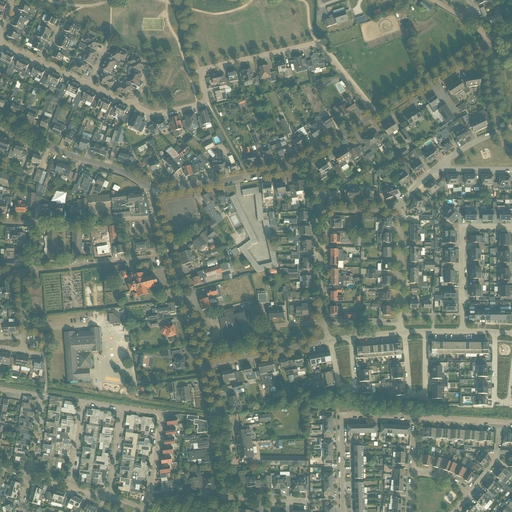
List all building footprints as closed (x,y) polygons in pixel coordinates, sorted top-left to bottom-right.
[(430,8),(422,2),(419,5),(427,12),(430,8)] [(25,13),(24,16),(30,18),(31,15),(28,14),(30,9),(24,6),(25,5),(21,3),(18,10),(25,13)] [(326,28),(347,20),(344,11),(329,17),(330,19),(324,21),(326,28)] [(499,13),(488,18),(491,26),(495,25),(495,26),(498,24),(503,22),(502,19),(503,19),(501,16),(500,16),(499,13)] [(29,20),(30,18),(24,16),(23,18),(16,15),(14,21),(23,25),(26,20),(28,21),(29,20)] [(45,21),(42,20),(38,18),(37,21),(40,23),(46,26),(47,23),(54,26),(57,19),(53,18),(53,19),(47,16),(45,21)] [(24,31),(26,26),(23,25),(14,21),(12,26),(18,29),(17,31),(23,34),(24,31)] [(45,28),(46,26),(40,23),(39,26),(42,27),(39,32),(49,36),(51,31),(45,28)] [(80,28),(77,27),(75,26),(75,25),(72,24),(71,26),(67,24),(64,31),(71,34),(69,37),(75,39),(76,36),(74,35),(76,30),(79,31),(80,28)] [(22,37),(23,34),(17,31),(16,34),(9,31),(6,38),(10,40),(11,38),(17,41),(18,38),(19,38),(20,38),(21,38),(21,37),(22,37)] [(47,41),(49,36),(39,32),(37,37),(32,34),(31,37),(39,41),(40,38),(47,41)] [(37,44),(39,41),(31,37),(31,38),(28,36),(27,39),(29,40),(28,43),(33,46),(32,48),(38,51),(37,52),(41,54),(44,47),(37,44)] [(74,42),(75,39),(69,37),(68,39),(61,36),(59,41),(69,46),(71,41),(74,42)] [(85,40),(84,41),(88,43),(86,46),(90,48),(95,50),(98,45),(94,44),(96,40),(87,36),(85,40)] [(66,51),(69,46),(59,41),(57,46),(63,49),(62,52),(68,55),(69,52),(66,51)] [(89,51),(90,48),(86,46),(80,43),(78,47),(83,49),(83,50),(86,52),(85,55),(94,59),(96,54),(89,51)] [(5,62),(9,53),(4,50),(1,57),(0,56),(0,60),(1,60),(5,62)] [(124,60),(127,55),(118,50),(116,54),(112,52),(110,57),(115,59),(119,61),(120,58),(124,60)] [(69,56),(70,56),(68,55),(62,52),(61,55),(54,52),(51,58),(55,60),(55,59),(61,62),(64,56),(69,59),(70,56),(69,56)] [(14,55),(9,53),(5,62),(10,64),(8,68),(11,70),(14,64),(11,62),(14,55)] [(307,62),(309,67),(309,68),(310,68),(311,72),(315,71),(316,70),(315,69),(319,68),(319,69),(321,70),(323,69),(326,68),(325,64),(324,63),(322,64),(322,60),(321,60),(319,60),(319,58),(318,58),(317,54),(312,55),(313,58),(311,58),(312,61),(307,62)] [(91,65),(94,59),(85,55),(83,58),(79,56),(77,62),(79,62),(83,64),(84,61),(91,65)] [(141,61),(136,59),(132,57),(129,63),(133,64),(131,67),(135,69),(140,71),(143,66),(139,65),(141,61)] [(307,66),(307,63),(306,58),(302,58),(302,57),(298,58),(297,57),(295,58),(295,59),(293,59),(294,64),(295,69),(307,66)] [(19,72),(24,61),(19,59),(16,65),(14,64),(11,70),(14,71),(14,70),(19,72)] [(121,62),(119,61),(115,59),(114,62),(106,59),(104,64),(113,68),(114,65),(118,67),(121,62)] [(24,61),(19,72),(24,75),(23,77),(26,79),(27,77),(29,71),(26,70),(29,63),(24,61)] [(284,61),(281,62),(280,61),(278,62),(276,63),(279,72),(283,71),(283,73),(284,73),(286,78),(292,76),(291,69),(286,70),(284,61)] [(88,66),(83,64),(79,62),(77,65),(74,63),(73,64),(71,69),(80,73),(82,70),(85,71),(88,66)] [(113,68),(104,64),(101,69),(109,73),(107,76),(111,78),(113,78),(115,73),(111,72),(113,68)] [(261,72),(259,73),(261,79),(265,79),(270,77),(271,82),(276,81),(274,72),(270,73),(269,69),(268,65),(267,66),(263,67),(262,66),(261,67),(260,67),(259,67),(261,72)] [(36,77),(40,68),(35,66),(32,72),(29,71),(27,77),(29,78),(31,75),(36,77)] [(130,66),(127,71),(131,73),(130,76),(139,81),(141,75),(134,72),(135,69),(131,67),(130,66)] [(45,71),(40,68),(36,77),(41,80),(39,83),(42,84),(45,78),(42,77),(45,71)] [(251,69),(249,70),(249,69),(247,70),(246,70),(242,71),(243,76),(245,83),(253,81),(254,86),(259,84),(257,76),(253,77),(251,69)] [(229,81),(226,82),(226,84),(227,86),(231,88),(230,85),(230,84),(238,82),(237,76),(236,71),(227,73),(228,78),(229,78),(229,81)] [(52,84),(56,75),(51,72),(47,80),(45,78),(42,84),(45,85),(47,81),(52,84)] [(111,78),(107,76),(102,73),(100,78),(104,80),(102,83),(111,88),(113,83),(114,82),(110,80),(111,78)] [(212,81),(211,81),(212,83),(212,84),(214,83),(214,84),(219,83),(219,84),(219,86),(223,85),(226,84),(226,82),(225,79),(224,76),(220,77),(219,74),(212,75),(213,80),(212,81)] [(52,84),(50,88),(55,89),(58,90),(56,93),(59,94),(63,86),(58,83),(61,77),(56,75),(52,84)] [(136,86),(139,81),(130,76),(129,76),(130,76),(128,80),(125,78),(122,83),(124,83),(128,85),(129,82),(136,86)] [(483,80),(483,78),(483,79),(480,79),(480,78),(479,79),(479,76),(472,77),(474,87),(479,86),(480,93),(485,93),(484,82),(483,80)] [(474,87),(472,77),(466,78),(466,81),(465,81),(465,80),(464,79),(462,80),(467,93),(470,92),(469,88),(474,87)] [(321,81),(313,87),(316,92),(332,83),(330,80),(321,81)] [(467,93),(462,80),(460,81),(460,82),(461,83),(460,83),(459,81),(453,85),(459,93),(463,90),(465,94),(467,93)] [(70,96),(76,84),(71,82),(68,88),(63,86),(59,94),(64,97),(65,94),(70,96)] [(133,88),(128,85),(124,83),(122,86),(119,85),(118,86),(116,90),(125,94),(127,91),(130,93),(133,88)] [(81,87),(76,84),(70,96),(75,99),(73,102),(76,103),(80,95),(77,94),(81,87)] [(225,90),(231,89),(226,85),(220,87),(221,90),(214,92),(217,102),(222,101),(227,100),(225,90)] [(454,96),(459,93),(453,85),(448,89),(449,90),(448,91),(449,92),(446,93),(455,106),(459,103),(454,96)] [(37,91),(37,89),(34,88),(28,104),(32,105),(35,96),(37,91)] [(86,101),(91,92),(86,90),(83,96),(80,95),(76,103),(79,105),(80,101),(85,104),(86,101)] [(91,92),(86,101),(91,104),(90,107),(91,107),(92,108),(93,108),(95,102),(93,101),(96,95),(91,92)] [(46,129),(48,124),(49,122),(51,118),(44,116),(45,113),(47,113),(51,102),(58,105),(60,101),(49,95),(40,116),(44,118),(40,126),(46,129)] [(102,109),(106,100),(101,97),(98,104),(95,102),(93,108),(96,109),(97,106),(102,109)] [(439,103),(438,101),(435,97),(427,102),(429,104),(427,106),(433,114),(437,111),(447,124),(455,119),(445,105),(442,107),(439,103)] [(341,107),(335,111),(337,115),(339,113),(340,115),(341,116),(342,117),(350,113),(349,112),(356,108),(352,102),(349,98),(345,100),(348,105),(346,107),(345,105),(341,107)] [(111,102),(106,100),(102,109),(107,111),(104,118),(106,119),(108,115),(111,109),(109,108),(111,102)] [(22,114),(24,110),(24,108),(20,107),(21,105),(18,104),(17,104),(17,105),(16,104),(17,102),(14,101),(13,105),(10,111),(14,113),(16,114),(17,114),(18,114),(18,113),(22,114)] [(111,109),(108,115),(116,119),(118,115),(122,106),(117,104),(114,110),(111,109)] [(456,108),(460,114),(465,110),(461,105),(456,108)] [(127,108),(122,106),(118,115),(121,116),(120,118),(122,119),(121,120),(124,122),(123,123),(126,125),(130,117),(130,116),(130,117),(124,115),(127,108)] [(34,122),(36,117),(36,116),(37,116),(39,112),(38,112),(38,111),(35,110),(35,111),(30,109),(29,113),(26,119),(30,121),(32,122),(33,122),(34,122)] [(422,118),(419,114),(417,110),(405,118),(408,122),(410,125),(414,122),(415,123),(422,118)] [(484,110),(478,113),(481,119),(477,121),(481,130),(487,127),(486,125),(487,125),(487,124),(490,123),(485,113),(484,110)] [(206,111),(205,111),(204,111),(203,111),(202,111),(202,112),(201,113),(200,113),(201,119),(198,120),(201,129),(206,128),(205,125),(211,123),(208,116),(206,111)] [(183,121),(184,126),(185,128),(192,137),(195,135),(193,133),(194,132),(193,128),(197,127),(194,114),(188,116),(186,117),(187,119),(186,119),(186,120),(183,121)] [(134,115),(129,126),(137,130),(138,129),(143,131),(146,125),(141,123),(142,119),(134,115)] [(319,115),(315,118),(321,126),(323,124),(325,127),(327,130),(334,125),(331,121),(330,119),(327,115),(324,117),(327,121),(324,123),(319,115)] [(467,115),(462,117),(467,125),(469,129),(472,128),(473,131),(474,131),(475,133),(481,130),(477,121),(473,123),(471,120),(470,121),(467,115)] [(178,118),(177,118),(177,117),(172,119),(171,120),(172,124),(172,123),(173,124),(169,125),(171,130),(178,137),(180,135),(177,131),(176,130),(182,129),(180,125),(181,125),(179,119),(178,118)] [(291,134),(284,119),(279,121),(286,136),(291,134)] [(313,126),(308,129),(310,133),(314,138),(320,134),(317,129),(319,128),(319,127),(320,127),(316,120),(311,123),(313,126)] [(152,125),(149,127),(153,136),(158,134),(158,130),(161,130),(162,130),(165,129),(166,129),(164,121),(160,122),(160,121),(157,122),(158,122),(154,123),(154,125),(153,126),(152,125)] [(399,130),(395,125),(393,121),(390,123),(390,124),(388,125),(383,128),(385,132),(385,133),(386,132),(386,133),(386,134),(385,136),(387,139),(389,139),(393,137),(393,135),(393,134),(399,130)] [(65,127),(56,123),(55,126),(54,128),(52,133),(56,134),(56,135),(59,137),(59,136),(60,136),(62,130),(64,131),(65,127)] [(303,136),(301,132),(299,134),(293,125),(291,127),(294,133),(302,145),(303,145),(304,146),(306,144),(306,143),(307,142),(304,137),(303,136)] [(121,144),(124,134),(122,127),(120,127),(118,132),(115,142),(118,143),(121,144)] [(469,137),(465,129),(463,131),(461,128),(457,130),(458,133),(455,135),(459,142),(463,140),(463,141),(466,140),(465,139),(469,137)] [(399,132),(405,141),(409,137),(404,129),(399,132)] [(444,140),(439,143),(441,147),(444,153),(453,147),(449,142),(450,141),(453,140),(450,134),(448,131),(446,129),(440,133),(443,138),(443,139),(444,140)] [(96,130),(91,144),(95,145),(93,152),(99,154),(102,147),(103,144),(99,142),(100,140),(96,139),(98,135),(98,133),(99,130),(96,130)] [(69,131),(65,142),(71,145),(73,140),(74,141),(77,134),(69,131)] [(113,147),(115,142),(118,132),(115,131),(111,141),(110,141),(109,144),(107,143),(105,148),(102,147),(99,154),(106,156),(108,149),(109,150),(110,147),(113,147)] [(261,147),(254,131),(249,133),(256,149),(261,147)] [(302,145),(294,133),(293,134),(294,137),(292,138),(294,142),(293,142),(297,149),(302,145)] [(386,140),(382,143),(382,142),(379,138),(377,134),(371,137),(375,143),(378,149),(379,148),(383,145),(386,151),(387,150),(391,147),(386,140)] [(378,149),(375,143),(371,137),(369,138),(368,136),(362,140),(365,144),(367,148),(373,145),(376,150),(378,149)] [(88,146),(90,139),(82,137),(79,148),(86,150),(87,146),(88,146)] [(269,137),(267,138),(270,144),(272,150),(276,148),(279,156),(285,154),(279,140),(278,137),(271,140),(269,137)] [(7,152),(10,142),(6,140),(7,139),(3,138),(3,139),(1,138),(0,140),(0,150),(2,151),(3,150),(7,152)] [(285,138),(279,140),(285,154),(290,152),(285,138)] [(212,140),(202,145),(206,151),(215,146),(212,140)] [(271,156),(270,156),(269,151),(272,150),(274,155),(270,144),(267,145),(268,148),(263,149),(264,152),(262,152),(264,160),(267,160),(267,161),(272,160),(271,156)] [(181,150),(177,153),(182,157),(190,150),(186,145),(181,150)] [(27,154),(22,152),(23,149),(19,148),(20,147),(17,146),(16,147),(15,150),(14,150),(11,149),(8,157),(12,158),(14,153),(20,155),(19,158),(25,160),(27,154)] [(429,163),(435,159),(436,158),(435,156),(438,154),(432,146),(427,149),(429,152),(423,156),(429,163)] [(127,156),(125,163),(132,165),(134,158),(131,157),(132,152),(133,152),(131,147),(130,147),(128,154),(127,156)] [(123,154),(121,154),(122,153),(118,151),(119,149),(116,148),(114,153),(117,154),(120,155),(118,160),(121,161),(124,162),(125,163),(127,156),(128,154),(124,153),(123,154)] [(346,150),(340,154),(344,161),(345,161),(347,164),(348,163),(349,160),(348,158),(350,157),(352,160),(360,155),(359,154),(356,149),(355,148),(350,152),(348,154),(346,150)] [(416,159),(421,156),(416,149),(411,152),(416,159)] [(174,150),(173,150),(168,154),(169,154),(181,169),(181,168),(182,169),(183,168),(186,177),(192,175),(191,171),(192,171),(190,166),(189,166),(188,164),(177,153),(174,150)] [(374,158),(370,151),(369,151),(365,154),(369,161),(372,159),(374,158)] [(223,166),(225,165),(223,153),(220,154),(215,155),(217,157),(218,159),(219,162),(217,163),(218,170),(219,170),(219,171),(222,170),(221,169),(224,169),(223,166)] [(244,158),(245,161),(248,161),(248,163),(256,162),(254,153),(244,155),(244,158)] [(169,154),(162,158),(175,173),(181,169),(169,154)] [(204,166),(208,163),(201,154),(197,157),(204,166)] [(344,161),(340,154),(335,157),(341,167),(342,167),(347,164),(345,161),(344,161)] [(34,155),(32,160),(32,162),(36,163),(35,167),(38,168),(39,164),(39,165),(42,158),(34,155)] [(161,168),(158,161),(152,163),(150,157),(144,159),(147,167),(150,165),(152,171),(161,168)] [(200,172),(203,172),(204,171),(202,164),(201,164),(199,162),(199,161),(196,158),(194,159),(191,162),(192,166),(193,170),(194,175),(195,176),(198,175),(198,174),(201,174),(200,172)] [(46,187),(51,172),(54,174),(56,171),(62,173),(65,166),(59,164),(60,163),(52,160),(48,170),(47,173),(46,172),(46,173),(46,172),(41,186),(46,187)] [(424,168),(420,162),(414,165),(412,163),(409,166),(415,174),(424,168)] [(330,171),(328,167),(326,163),(324,164),(323,164),(321,165),(321,166),(317,168),(320,173),(317,175),(321,180),(326,177),(325,174),(330,171)] [(348,181),(339,168),(338,165),(333,168),(337,174),(338,174),(344,184),(348,181)] [(72,169),(65,166),(62,173),(61,176),(61,177),(70,180),(73,173),(70,172),(72,169)] [(411,173),(405,166),(402,168),(403,171),(402,172),(404,174),(400,177),(400,178),(399,179),(398,181),(399,182),(399,183),(401,187),(403,186),(404,186),(406,185),(405,185),(405,184),(409,182),(407,180),(409,179),(407,175),(411,173)] [(39,183),(43,171),(37,169),(33,181),(39,183)] [(90,178),(91,175),(87,173),(87,172),(85,172),(84,172),(82,178),(85,179),(82,185),(89,188),(92,179),(90,178)] [(453,185),(453,176),(447,176),(447,181),(444,181),(444,186),(444,187),(444,191),(447,191),(447,185),(453,185)] [(462,188),(462,181),(459,181),(459,176),(453,176),(453,185),(453,188),(458,188),(462,188)] [(470,188),(470,176),(465,176),(465,181),(462,181),(462,188),(461,188),(461,192),(465,192),(465,188),(470,188)] [(476,176),(470,176),(470,188),(479,188),(479,181),(476,181),(476,176)] [(487,185),(487,176),(482,176),(482,181),(479,181),(479,188),(479,191),(484,191),(484,185),(487,185)] [(493,176),(487,176),(487,185),(493,185),(493,189),(496,189),(496,183),(493,183),(493,176)] [(78,177),(71,194),(75,194),(82,179),(78,177)] [(98,178),(96,183),(96,184),(99,185),(97,189),(97,188),(95,191),(100,193),(105,181),(98,178)] [(505,187),(505,178),(499,178),(499,183),(496,183),(496,189),(499,189),(499,187),(505,187)] [(303,185),(302,185),(302,181),(299,182),(298,181),(295,181),(295,182),(294,182),(295,185),(293,185),(291,186),(289,186),(289,188),(290,196),(291,196),(291,199),(297,198),(296,196),(302,195),(302,192),(303,192),(303,188),(304,188),(303,185)] [(434,181),(429,184),(435,192),(440,188),(441,190),(444,187),(444,186),(444,181),(441,181),(437,185),(434,181)] [(41,199),(46,187),(41,186),(38,185),(37,184),(36,197),(41,199)] [(284,184),(276,185),(277,190),(278,195),(282,194),(283,198),(286,197),(290,197),(290,196),(289,188),(285,189),(284,184)] [(437,193),(435,192),(429,184),(425,188),(429,192),(422,198),(429,200),(433,197),(437,193)] [(95,188),(91,186),(88,193),(86,197),(87,196),(91,196),(91,195),(92,195),(95,188)] [(264,194),(261,194),(262,204),(268,203),(267,200),(273,200),(271,186),(263,187),(264,194)] [(392,187),(382,191),(383,196),(384,195),(386,200),(387,199),(388,200),(391,199),(391,198),(393,197),(392,196),(394,195),(398,194),(395,187),(392,188),(392,187)] [(360,195),(360,189),(344,189),(344,194),(348,194),(348,199),(352,199),(352,200),(354,200),(360,200),(360,195)] [(377,198),(377,193),(377,190),(370,190),(370,189),(367,189),(366,190),(366,192),(366,200),(372,200),(374,200),(374,198),(377,198)] [(340,203),(340,198),(340,196),(337,196),(337,192),(329,192),(329,197),(328,197),(328,198),(329,198),(329,200),(328,201),(331,204),(332,203),(334,203),(334,204),(335,204),(335,203),(340,203)] [(112,202),(114,217),(130,215),(131,215),(143,214),(144,216),(149,216),(148,202),(143,202),(142,194),(134,195),(134,193),(127,194),(111,196),(111,195),(91,197),(91,196),(87,196),(87,199),(88,204),(103,202),(103,203),(112,202)] [(28,194),(27,202),(29,202),(28,207),(35,208),(36,194),(28,194)] [(224,194),(217,195),(219,206),(221,206),(226,205),(226,203),(227,203),(229,207),(230,210),(234,208),(233,206),(231,203),(229,198),(225,199),(224,194)] [(211,202),(210,200),(207,195),(202,197),(209,211),(210,214),(209,215),(213,222),(215,221),(217,220),(221,217),(219,214),(218,215),(214,208),(216,207),(213,200),(211,202)] [(7,208),(10,208),(11,201),(10,201),(11,198),(6,197),(6,199),(2,198),(1,211),(2,212),(2,213),(5,213),(5,211),(6,211),(7,210),(7,208)] [(288,204),(282,205),(283,212),(288,212),(289,211),(291,211),(291,209),(290,197),(286,197),(286,199),(287,199),(287,204),(288,204)] [(429,203),(429,200),(422,198),(420,198),(419,200),(414,199),(412,204),(421,207),(423,202),(429,203)] [(27,213),(27,208),(27,205),(22,205),(22,202),(18,201),(18,205),(15,205),(15,213),(27,213)] [(49,210),(52,210),(52,202),(49,202),(49,205),(43,205),(43,214),(49,214),(49,210)] [(52,202),(52,210),(56,210),(56,214),(62,214),(62,205),(62,202),(56,202),(52,202)] [(425,208),(421,207),(412,204),(411,210),(416,211),(415,214),(421,216),(422,213),(420,212),(420,210),(424,211),(425,211),(425,208)] [(450,207),(445,211),(455,221),(458,218),(454,213),(455,212),(453,211),(456,208),(454,207),(452,209),(450,207)] [(462,212),(462,214),(465,214),(465,221),(470,221),(470,209),(465,209),(465,212),(462,212)] [(470,209),(470,221),(476,221),(476,214),(479,214),(479,212),(479,209),(470,209)] [(479,212),(479,214),(482,214),(482,221),(488,221),(488,209),(482,209),(482,212),(479,212)] [(488,209),(488,221),(493,221),(493,214),(496,214),(496,212),(493,212),(493,209),(488,209)] [(496,212),(496,214),(500,214),(500,221),(505,221),(505,209),(499,209),(499,212),(496,212)] [(300,218),(300,221),(304,221),(309,221),(309,213),(308,213),(309,211),(307,211),(301,211),(301,213),(300,213),(300,218)] [(445,211),(441,215),(446,220),(447,219),(452,224),(455,221),(445,211)] [(331,220),(331,228),(341,228),(341,221),(344,221),(344,216),(334,216),(334,220),(331,220)] [(391,219),(379,219),(379,231),(385,231),(387,231),(387,227),(391,227),(392,227),(392,223),(391,223),(391,219)] [(293,224),(293,230),(296,230),(296,238),(298,238),(301,238),(301,236),(304,236),(311,236),(311,228),(301,228),(301,224),(297,224),(293,224)] [(410,226),(410,234),(418,235),(418,234),(420,234),(420,226),(410,226)] [(24,236),(24,234),(17,234),(17,233),(14,233),(14,228),(7,228),(7,233),(10,233),(9,240),(14,240),(24,240),(24,238),(25,238),(25,236),(24,236)] [(442,232),(442,238),(456,238),(456,234),(455,234),(455,232),(447,232),(447,228),(441,228),(441,232),(442,232)] [(215,235),(211,230),(208,233),(206,231),(199,237),(200,237),(199,238),(201,239),(205,244),(212,238),(211,238),(215,235)] [(385,235),(385,231),(379,231),(378,231),(378,243),(379,243),(381,243),(381,246),(388,246),(388,243),(391,243),(391,235),(385,235)] [(346,239),(346,232),(337,232),(337,235),(331,235),(331,243),(336,243),(336,244),(341,244),(341,239),(346,239)] [(116,247),(113,247),(114,254),(117,253),(118,254),(124,253),(123,246),(122,240),(121,236),(117,236),(118,242),(116,242),(116,247)] [(478,247),(484,247),(484,243),(481,243),(481,237),(477,237),(477,236),(473,236),(473,237),(470,237),(470,243),(478,243),(478,247)] [(205,244),(201,239),(199,238),(193,243),(200,251),(206,246),(205,244)] [(441,243),(441,247),(449,247),(449,244),(455,244),(455,241),(456,241),(456,238),(442,238),(445,238),(445,243),(441,243)] [(148,249),(147,240),(134,242),(135,252),(148,250),(148,249)] [(509,246),(509,241),(499,241),(499,246),(500,246),(500,249),(503,249),(503,246),(509,246)] [(246,243),(239,248),(242,253),(247,250),(250,248),(246,243)] [(110,244),(96,246),(98,255),(110,253),(109,249),(110,248),(110,244)] [(194,250),(193,245),(188,246),(189,251),(181,253),(184,265),(186,264),(187,267),(191,266),(190,263),(193,262),(193,261),(198,260),(197,256),(196,256),(194,250)] [(384,249),(384,246),(387,246),(388,246),(381,246),(379,246),(379,253),(384,253),(384,257),(391,257),(391,249),(384,249)] [(311,250),(311,249),(311,247),(299,247),(297,247),(297,252),(291,252),(291,256),(306,256),(306,253),(311,253),(311,252),(311,250)] [(484,247),(478,247),(478,250),(470,250),(470,256),(480,256),(480,250),(484,250),(484,247)] [(455,254),(455,252),(447,252),(447,248),(441,248),(441,252),(442,252),(442,258),(443,258),(456,258),(456,254),(455,254)] [(509,258),(509,253),(503,253),(503,249),(500,249),(500,253),(498,253),(498,258),(509,258)] [(306,259),(306,256),(291,256),(291,259),(291,260),(294,260),(299,260),(299,265),(311,265),(311,259),(306,259)] [(478,265),(484,265),(484,261),(480,261),(480,256),(470,256),(470,261),(478,261),(478,265)] [(455,264),(455,261),(456,261),(456,258),(443,258),(443,263),(441,263),(441,267),(447,267),(447,264),(455,264)] [(509,263),(509,258),(498,258),(498,263),(500,263),(500,266),(503,266),(503,263),(509,263)] [(270,269),(279,267),(278,261),(272,263),(269,264),(270,269)] [(391,271),(391,264),(388,264),(388,261),(381,261),(381,271),(391,271)] [(484,268),(484,265),(478,265),(478,268),(470,268),(470,274),(483,274),(483,273),(481,273),(481,268),(484,268)] [(207,278),(222,273),(220,266),(205,271),(205,270),(197,273),(198,277),(193,279),(195,286),(205,283),(205,282),(206,282),(205,278),(207,278)] [(509,275),(509,270),(503,270),(503,266),(500,266),(500,270),(499,270),(499,275),(498,275),(509,275)] [(455,272),(447,272),(447,268),(441,268),(441,272),(445,272),(445,278),(443,278),(456,278),(456,274),(455,274),(455,272)] [(152,277),(151,275),(151,276),(149,277),(149,276),(148,276),(149,277),(147,278),(146,277),(146,278),(144,278),(143,276),(144,276),(144,275),(143,276),(143,274),(144,273),(139,274),(139,273),(135,274),(135,275),(132,276),(132,274),(127,275),(126,270),(121,272),(121,273),(120,273),(121,278),(123,278),(123,279),(125,278),(126,281),(128,280),(129,282),(132,282),(132,283),(128,284),(130,292),(132,291),(132,293),(134,298),(134,300),(139,299),(138,297),(141,296),(141,297),(146,296),(145,295),(149,294),(149,293),(148,294),(148,291),(149,291),(148,291),(147,291),(147,289),(149,288),(149,289),(150,289),(149,288),(151,288),(152,289),(152,288),(152,287),(154,287),(154,288),(155,288),(154,287),(155,286),(156,285),(156,284),(155,284),(157,283),(156,278),(153,278),(154,278),(153,277),(153,276),(152,277)] [(478,283),(484,283),(484,279),(483,279),(483,274),(470,274),(470,279),(478,279),(478,283)] [(509,280),(509,275),(498,275),(498,280),(500,280),(500,284),(503,284),(503,280),(509,280)] [(423,276),(422,276),(418,276),(410,276),(410,284),(417,284),(417,287),(420,287),(426,287),(426,283),(423,283),(423,276)] [(390,285),(390,278),(384,278),(381,278),(381,285),(377,285),(377,289),(386,289),(386,285),(390,285)] [(455,284),(455,281),(456,281),(456,278),(443,278),(443,283),(441,283),(441,287),(447,287),(447,284),(455,284)] [(0,286),(0,298),(3,298),(3,294),(10,294),(10,293),(11,293),(10,289),(9,289),(8,281),(1,282),(2,286),(0,286)] [(311,288),(311,282),(302,282),(300,282),(300,292),(301,292),(303,292),(304,292),(308,292),(308,288),(311,288)] [(470,292),(483,292),(483,286),(484,286),(484,283),(478,283),(478,286),(470,286),(470,292)] [(509,292),(509,287),(503,287),(503,284),(500,284),(500,287),(498,287),(498,292),(509,292)] [(204,295),(199,297),(200,301),(202,310),(203,310),(209,308),(211,308),(209,301),(214,300),(219,298),(222,297),(219,288),(215,289),(214,287),(212,287),(213,289),(206,291),(207,295),(204,296),(204,295)] [(337,296),(337,293),(341,293),(341,289),(339,289),(334,289),(334,293),(331,293),(331,300),(337,300),(337,301),(343,301),(343,296),(337,296)] [(434,297),(434,301),(440,301),(447,301),(447,298),(455,298),(455,291),(454,291),(454,289),(450,289),(450,291),(444,291),(444,296),(435,296),(435,297),(434,297)] [(470,292),(470,297),(476,297),(476,301),(484,301),(484,297),(483,297),(483,292),(470,292)] [(509,298),(509,292),(498,292),(498,298),(500,298),(500,301),(503,301),(503,298),(509,298)] [(258,304),(266,303),(266,294),(258,295),(258,304)] [(414,298),(410,298),(410,302),(410,308),(418,308),(418,299),(415,299),(414,299),(414,298)] [(455,311),(455,304),(447,304),(447,301),(440,301),(440,306),(443,307),(442,311),(455,311)] [(175,312),(174,303),(167,304),(167,307),(157,309),(158,313),(163,313),(164,314),(168,313),(175,312)] [(307,305),(308,307),(302,308),(302,315),(308,315),(308,316),(310,316),(309,312),(312,312),(311,305),(307,305)] [(302,315),(302,308),(302,306),(289,307),(290,315),(292,315),(293,317),(295,317),(296,317),(296,316),(302,315)] [(246,312),(240,313),(235,314),(235,311),(234,308),(223,311),(225,317),(219,319),(222,332),(222,333),(221,335),(221,336),(223,337),(224,337),(226,344),(227,344),(240,341),(242,340),(249,338),(257,336),(254,323),(252,319),(250,311),(246,312)] [(381,308),(380,308),(380,311),(383,311),(383,316),(390,316),(390,308),(381,308)] [(123,324),(122,318),(114,311),(107,311),(107,313),(108,313),(108,315),(109,315),(109,321),(111,321),(113,323),(113,324),(119,324),(119,325),(123,324)] [(14,322),(9,323),(10,334),(12,334),(12,333),(16,333),(16,330),(19,329),(18,316),(14,317),(14,322)] [(10,334),(9,323),(3,323),(3,319),(0,319),(0,325),(3,326),(3,333),(7,333),(7,334),(10,334)] [(173,325),(166,327),(166,325),(160,327),(162,335),(167,334),(168,337),(170,342),(175,341),(174,336),(176,335),(174,329),(174,328),(174,326),(173,326),(173,325)] [(74,332),(64,333),(65,344),(66,344),(69,382),(78,381),(78,380),(90,379),(89,370),(88,370),(88,368),(91,368),(90,354),(89,354),(89,352),(92,351),(92,352),(95,352),(100,351),(98,328),(91,329),(91,332),(74,333),(74,332)] [(437,354),(437,343),(432,343),(431,346),(431,345),(429,345),(429,346),(428,346),(428,354),(432,354),(437,354)] [(181,351),(176,352),(172,352),(173,358),(176,358),(176,360),(176,363),(175,363),(174,364),(174,366),(175,367),(176,366),(177,369),(185,368),(184,359),(181,359),(181,357),(181,351)] [(7,353),(5,353),(3,364),(9,365),(9,366),(12,366),(12,363),(9,362),(11,355),(7,354),(7,353)] [(21,367),(23,356),(21,356),(17,356),(15,363),(12,363),(12,366),(15,367),(15,366),(21,367)] [(29,358),(25,357),(25,356),(23,356),(21,367),(27,368),(27,369),(30,369),(31,366),(28,366),(29,358)] [(292,365),(293,374),(294,374),(294,377),(298,376),(296,367),(300,366),(301,372),(304,371),(303,363),(303,362),(302,357),(294,358),(295,363),(295,364),(292,365)] [(44,371),(43,362),(41,362),(41,359),(39,359),(35,359),(34,367),(31,366),(30,369),(30,372),(33,373),(34,369),(40,370),(44,371)] [(288,366),(287,360),(280,361),(281,367),(285,366),(286,375),(293,374),(292,365),(292,364),(291,364),(291,365),(288,366)] [(272,363),(265,364),(270,389),(275,388),(273,377),(279,375),(278,372),(277,367),(273,367),(272,363)] [(432,367),(432,373),(444,373),(444,367),(447,367),(447,363),(439,363),(439,367),(432,367)] [(475,363),(475,372),(487,372),(487,366),(481,366),(481,363),(475,363)] [(265,364),(258,365),(259,371),(260,375),(262,375),(264,385),(265,390),(270,389),(265,364)] [(395,365),(390,366),(391,374),(402,373),(402,368),(395,368),(395,365)] [(243,368),(244,374),(248,374),(248,377),(248,378),(248,381),(257,379),(255,372),(252,373),(251,367),(243,368)] [(365,371),(359,371),(359,377),(371,376),(370,370),(368,370),(368,368),(365,368),(365,371)] [(234,379),(233,373),(233,371),(222,373),(224,384),(229,383),(228,382),(228,380),(234,379)] [(322,381),(333,379),(332,372),(321,374),(322,381)] [(475,372),(475,380),(478,380),(481,380),(481,377),(487,377),(487,372),(475,372)] [(402,373),(391,374),(391,380),(391,383),(397,382),(396,379),(403,379),(402,373)] [(432,373),(432,379),(437,379),(437,383),(447,383),(448,379),(444,379),(444,373),(432,373)] [(371,376),(359,377),(359,383),(366,382),(366,385),(369,384),(369,382),(371,381),(371,376)] [(333,379),(322,381),(323,387),(334,385),(333,379)] [(475,388),(487,389),(487,383),(481,383),(481,380),(478,380),(478,383),(476,383),(476,388),(475,388)] [(397,382),(391,383),(392,385),(391,385),(392,391),(404,390),(403,384),(397,385),(397,382)] [(188,388),(180,389),(180,390),(176,390),(176,389),(176,388),(175,383),(169,384),(170,393),(175,393),(175,392),(176,398),(181,397),(181,401),(190,400),(188,388)] [(242,383),(232,386),(234,392),(244,389),(242,383)] [(432,387),(432,393),(444,393),(444,387),(447,387),(447,383),(437,383),(437,387),(432,387)] [(367,388),(360,388),(360,394),(372,393),(372,387),(372,384),(369,384),(366,385),(367,388)] [(475,388),(475,394),(478,394),(478,397),(480,397),(481,394),(487,394),(487,389),(475,388)] [(404,390),(392,391),(393,391),(394,397),(393,397),(393,399),(398,399),(398,396),(404,396),(404,390)] [(236,396),(235,393),(230,394),(231,398),(229,398),(231,406),(232,406),(233,408),(232,410),(233,410),(242,408),(240,403),(238,403),(236,396)] [(432,393),(432,399),(439,399),(439,402),(441,402),(441,399),(444,399),(444,393),(432,393)] [(50,399),(49,406),(51,407),(52,405),(57,406),(56,412),(61,413),(61,412),(61,408),(62,401),(63,398),(57,397),(56,400),(50,399)] [(474,397),(474,406),(487,406),(487,400),(480,400),(480,397),(478,397),(474,397)] [(21,403),(21,407),(35,409),(36,405),(35,405),(35,401),(29,400),(28,404),(21,403)] [(61,408),(61,412),(66,413),(72,414),(75,415),(76,410),(75,410),(75,406),(72,405),(72,402),(65,401),(64,404),(68,405),(67,409),(61,408)] [(21,407),(20,411),(22,412),(25,412),(24,416),(24,417),(26,417),(25,419),(29,420),(30,417),(33,418),(33,414),(35,414),(35,409),(21,407)] [(87,410),(86,416),(90,417),(89,423),(89,425),(93,426),(96,410),(91,409),(91,410),(87,410)] [(48,410),(47,418),(50,418),(50,416),(52,416),(52,415),(55,416),(54,423),(59,424),(59,422),(61,413),(56,412),(48,410)] [(96,410),(93,426),(98,426),(98,425),(99,419),(103,420),(102,422),(105,422),(107,414),(104,414),(104,412),(100,412),(100,410),(96,410)] [(105,424),(105,427),(106,428),(109,428),(110,420),(114,420),(115,414),(111,413),(112,412),(107,411),(107,414),(105,422),(105,424)] [(61,422),(61,424),(73,426),(74,421),(73,421),(73,417),(72,417),(72,414),(66,413),(65,416),(67,416),(66,420),(62,420),(61,422)] [(269,414),(259,416),(260,423),(270,421),(269,414)] [(127,416),(126,423),(130,424),(129,426),(129,429),(126,429),(126,432),(133,434),(133,430),(134,423),(135,416),(131,415),(131,416),(127,416)] [(179,420),(178,415),(170,416),(170,417),(172,416),(172,419),(167,420),(167,426),(170,426),(176,425),(178,425),(177,421),(179,420)] [(135,416),(134,423),(141,424),(140,431),(144,432),(147,417),(142,417),(142,418),(138,417),(138,416),(135,416)] [(144,432),(144,435),(148,436),(149,435),(149,432),(150,428),(154,429),(154,426),(155,420),(154,420),(155,419),(147,417),(144,432)] [(194,420),(194,424),(195,425),(197,425),(198,429),(197,429),(197,434),(203,433),(208,432),(207,427),(206,426),(207,426),(207,421),(204,422),(203,421),(194,420)] [(18,428),(18,430),(32,432),(33,428),(31,427),(32,423),(29,423),(26,422),(26,423),(25,427),(20,426),(18,426),(18,428)] [(46,422),(45,429),(48,429),(48,427),(50,428),(50,427),(54,427),(53,434),(57,435),(58,432),(59,426),(59,424),(54,423),(46,422)] [(58,432),(57,435),(60,435),(67,436),(67,433),(71,434),(71,430),(73,430),(73,426),(61,424),(61,426),(60,428),(65,429),(65,433),(58,432)] [(86,425),(85,432),(88,432),(88,430),(90,431),(90,430),(94,430),(93,437),(97,438),(98,433),(99,427),(98,426),(93,426),(89,425),(86,425)] [(177,430),(176,425),(170,426),(170,429),(165,429),(166,436),(169,435),(175,434),(176,434),(176,430),(177,430)] [(98,433),(97,438),(99,438),(112,440),(112,436),(111,435),(112,431),(109,431),(109,428),(106,428),(105,427),(103,427),(102,430),(105,430),(105,434),(102,434),(100,434),(98,433)] [(17,431),(17,434),(19,434),(19,435),(24,435),(23,439),(22,439),(22,442),(23,442),(26,443),(27,440),(29,440),(30,436),(31,436),(32,432),(18,430),(17,431)] [(243,431),(236,432),(238,444),(239,450),(240,459),(248,458),(254,457),(253,453),(252,448),(252,447),(251,442),(250,436),(251,436),(250,430),(246,431),(246,430),(243,431)] [(126,432),(125,440),(127,440),(128,438),(129,439),(129,438),(133,438),(132,445),(136,446),(137,441),(138,434),(133,434),(126,432)] [(494,433),(486,432),(486,442),(489,442),(489,443),(493,443),(494,433)] [(45,433),(44,440),(46,441),(47,439),(48,439),(48,438),(52,439),(51,446),(56,446),(56,442),(57,438),(57,435),(53,434),(45,433)] [(510,443),(511,434),(503,433),(503,444),(507,444),(507,443),(510,443)] [(175,437),(175,434),(169,435),(169,438),(164,439),(165,445),(167,445),(173,444),(175,444),(174,440),(176,440),(175,437)] [(56,442),(56,446),(70,448),(71,444),(69,444),(70,440),(66,439),(67,436),(60,435),(60,438),(62,439),(62,443),(56,442)] [(137,441),(136,446),(151,448),(152,443),(150,443),(151,439),(148,439),(148,436),(144,435),(143,435),(143,438),(144,438),(144,442),(137,441)] [(85,436),(84,443),(86,444),(87,442),(88,442),(88,441),(92,441),(91,448),(91,449),(96,449),(97,442),(97,438),(93,437),(85,436)] [(209,442),(208,438),(193,440),(193,437),(184,438),(185,441),(191,441),(191,445),(193,444),(194,449),(208,448),(208,442),(209,442)] [(97,438),(97,442),(100,443),(103,443),(102,450),(105,450),(105,448),(109,448),(110,444),(111,444),(112,440),(99,438),(97,438)] [(15,448),(14,452),(16,453),(29,455),(29,450),(28,450),(29,446),(26,445),(26,443),(23,442),(23,445),(22,445),(22,449),(17,448),(15,448)] [(43,444),(42,452),(45,452),(45,450),(47,450),(47,449),(50,450),(49,457),(54,458),(54,457),(54,455),(55,451),(56,446),(51,446),(43,444)] [(124,444),(122,455),(127,456),(128,449),(131,449),(130,456),(135,457),(136,450),(136,446),(132,445),(124,444)] [(174,449),(174,447),(177,447),(176,444),(175,444),(173,444),(167,445),(168,448),(162,449),(163,455),(166,455),(166,454),(172,454),(173,454),(173,449),(174,449)] [(56,446),(55,451),(60,451),(60,455),(59,455),(58,458),(62,459),(62,456),(67,457),(68,453),(69,453),(70,448),(56,446)] [(136,446),(136,450),(143,451),(142,455),(142,458),(145,459),(146,456),(148,456),(149,452),(150,452),(151,448),(136,446)] [(83,447),(82,454),(85,455),(85,453),(87,453),(87,452),(90,453),(89,460),(94,460),(94,456),(96,449),(91,449),(91,448),(83,447)] [(400,450),(396,450),(393,449),(393,458),(405,459),(405,453),(400,453),(400,450)] [(94,456),(94,460),(96,461),(108,463),(109,458),(108,458),(108,454),(105,453),(105,450),(102,450),(101,457),(97,456),(97,457),(94,456)] [(489,450),(481,450),(481,452),(480,452),(479,452),(477,454),(477,455),(480,457),(486,463),(490,458),(486,455),(487,453),(489,453),(489,450)] [(210,459),(209,453),(202,454),(201,451),(189,452),(189,461),(201,460),(202,464),(211,463),(211,459),(210,459)] [(14,452),(14,457),(16,457),(15,461),(19,462),(18,465),(23,466),(24,462),(26,463),(27,459),(28,459),(29,455),(16,453),(14,452)] [(173,459),(172,454),(166,454),(166,455),(166,458),(161,458),(162,465),(164,464),(171,463),(172,463),(171,459),(173,459)] [(438,469),(439,465),(441,459),(440,458),(440,455),(435,454),(433,455),(433,457),(430,456),(429,463),(433,464),(432,467),(438,469)] [(122,455),(121,462),(124,463),(124,461),(130,462),(129,468),(133,468),(134,464),(135,457),(130,456),(127,456),(122,455)] [(429,466),(429,463),(430,456),(420,455),(420,462),(423,462),(423,465),(429,466)] [(486,463),(480,457),(477,455),(473,459),(476,461),(478,463),(483,467),(484,466),(485,466),(487,465),(486,463)] [(41,466),(40,468),(52,470),(54,458),(49,457),(42,456),(42,460),(48,461),(47,465),(44,465),(44,466),(41,466)] [(54,458),(52,470),(59,471),(59,468),(57,468),(58,463),(64,464),(65,459),(62,459),(58,458),(54,457),(54,458)] [(81,458),(80,466),(83,466),(83,464),(85,464),(85,463),(89,464),(88,471),(92,472),(93,464),(94,460),(89,460),(81,458)] [(134,464),(133,468),(135,468),(148,470),(148,466),(147,466),(148,462),(145,461),(145,459),(142,458),(141,461),(141,465),(136,464),(134,464)] [(404,464),(405,459),(393,458),(392,466),(399,467),(399,464),(404,464)] [(447,472),(451,462),(445,460),(441,459),(439,465),(443,467),(441,469),(447,472)] [(94,460),(93,464),(95,464),(95,465),(100,466),(100,469),(96,469),(96,472),(102,473),(103,470),(106,471),(106,467),(108,467),(108,463),(96,461),(94,460)] [(457,472),(460,467),(456,465),(451,462),(447,472),(453,474),(454,471),(457,472)] [(170,473),(170,469),(171,469),(171,463),(164,464),(165,467),(159,468),(160,474),(170,473)] [(466,477),(470,472),(473,467),(469,465),(467,468),(464,467),(463,468),(460,467),(457,472),(456,476),(460,478),(462,475),(466,477)] [(121,466),(120,474),(122,474),(122,472),(124,472),(124,471),(128,472),(127,479),(131,480),(131,479),(132,473),(133,468),(129,468),(121,466)] [(199,483),(202,483),(201,477),(200,466),(195,466),(196,478),(190,479),(190,482),(188,482),(189,486),(190,485),(191,490),(195,490),(195,491),(199,490),(199,483)] [(404,470),(399,470),(399,467),(392,466),(389,466),(390,470),(395,470),(395,475),(394,475),(404,476),(404,470)] [(133,468),(132,473),(138,473),(138,478),(140,478),(145,479),(146,475),(147,475),(148,470),(135,468),(133,468)] [(501,468),(498,472),(508,480),(511,475),(511,474),(509,472),(506,469),(504,471),(501,468)] [(80,470),(78,480),(81,480),(81,475),(83,476),(83,475),(87,475),(85,485),(90,487),(91,479),(92,472),(88,471),(80,470)] [(249,471),(243,471),(238,472),(240,486),(243,487),(247,487),(247,488),(255,487),(256,488),(264,487),(263,482),(263,480),(255,481),(254,477),(250,478),(249,471)] [(92,472),(91,479),(93,479),(98,480),(97,484),(104,485),(104,481),(105,481),(106,477),(102,476),(102,473),(96,472),(94,472),(92,472)] [(466,477),(464,480),(468,483),(469,484),(471,481),(474,483),(480,476),(477,475),(476,476),(470,472),(466,477)] [(508,480),(498,472),(494,476),(499,480),(497,482),(504,487),(506,485),(505,484),(508,480)] [(274,474),(270,474),(270,476),(270,484),(271,484),(271,483),(274,483),(274,489),(280,489),(280,479),(277,479),(276,476),(274,476),(274,474)] [(207,476),(201,477),(202,483),(202,488),(203,488),(209,487),(209,489),(215,488),(214,478),(208,478),(207,476)] [(286,483),(289,483),(289,476),(280,476),(280,479),(280,489),(286,489),(286,483)] [(293,476),(289,476),(289,483),(290,483),(290,485),(293,485),(293,492),(299,492),(299,482),(296,482),(296,478),(295,478),(295,477),(294,477),(294,476),(293,476)] [(309,487),(309,476),(305,476),(305,482),(299,482),(299,492),(305,492),(305,485),(308,485),(308,487),(309,487)] [(18,480),(13,479),(9,477),(8,481),(11,482),(10,486),(19,489),(20,484),(17,483),(18,480)] [(118,487),(118,490),(122,491),(129,492),(131,480),(127,479),(120,478),(119,482),(125,483),(125,487),(123,486),(123,487),(118,487)] [(131,480),(129,492),(137,493),(142,494),(143,491),(137,490),(135,490),(136,485),(144,486),(145,481),(138,480),(131,479),(131,480)] [(171,481),(166,481),(161,482),(162,487),(161,487),(161,488),(162,488),(162,491),(164,491),(165,496),(173,495),(172,480),(171,480),(171,481)] [(491,480),(487,484),(495,490),(498,493),(501,489),(502,490),(504,487),(497,482),(496,484),(491,480)] [(187,490),(186,485),(186,483),(173,484),(174,489),(177,489),(178,494),(185,493),(185,490),(187,490)] [(492,494),(495,490),(487,484),(484,488),(488,491),(486,493),(493,499),(495,497),(494,496),(492,494)] [(42,495),(43,490),(44,487),(37,485),(36,488),(33,487),(31,492),(40,495),(40,494),(42,495)] [(403,492),(403,487),(394,486),(394,491),(388,491),(388,494),(397,495),(397,492),(403,492)] [(16,499),(17,494),(9,491),(7,496),(5,496),(3,495),(2,498),(10,500),(12,501),(12,498),(16,499)] [(57,504),(60,492),(55,491),(54,494),(51,493),(49,501),(52,502),(57,504)] [(43,496),(42,495),(40,494),(40,495),(31,492),(30,497),(38,500),(41,501),(43,496)] [(65,493),(60,492),(57,504),(62,505),(65,506),(67,498),(64,497),(65,493)] [(487,504),(490,500),(491,501),(493,499),(486,493),(484,496),(481,492),(477,497),(487,504)] [(67,498),(65,506),(67,506),(69,504),(73,507),(77,498),(72,496),(71,499),(67,498)] [(487,504),(477,497),(474,501),(478,504),(476,506),(483,511),(484,509),(484,508),(487,504)] [(82,501),(77,498),(73,507),(72,508),(71,510),(75,511),(79,511),(80,511),(82,507),(80,505),(82,501)] [(83,511),(89,511),(92,507),(91,506),(91,505),(87,503),(85,508),(82,507),(80,511),(79,511),(83,511)]
